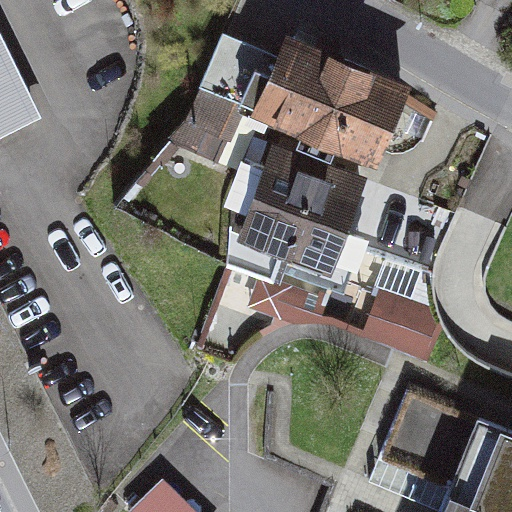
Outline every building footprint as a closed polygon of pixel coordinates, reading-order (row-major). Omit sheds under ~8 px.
[(0,147),(56,118),(0,4),(0,147)] [(422,89),(298,36),(262,120),(386,173),(422,89)] [(197,60),(177,118),(222,133),(243,76),(197,60)] [(379,188),(282,145),(240,247),(339,287),(379,188)] [(364,315),(429,344),(447,305),(382,276),(364,315)] [(511,511),(511,431),(487,422),(450,511),(511,511)] [(154,511),(214,511),(218,509),(166,455),(131,488),(154,511)]
